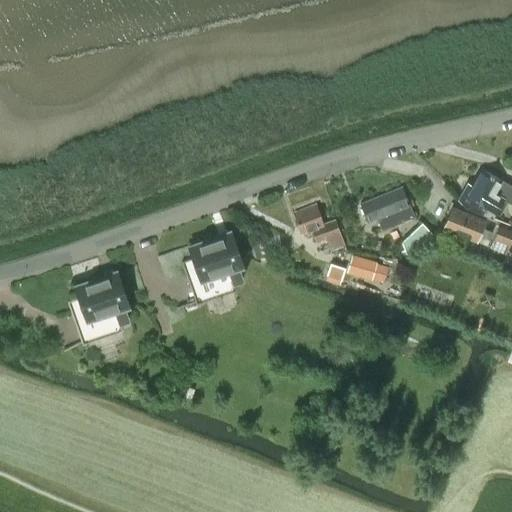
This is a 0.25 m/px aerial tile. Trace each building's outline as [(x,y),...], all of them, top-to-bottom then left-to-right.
[(466,183),(458,198),(464,207),(492,219),(504,199),(511,203),(511,186),(508,185),(501,180),(481,169),(472,186),(466,183)] [(377,217),(380,224),(382,229),(413,217),(408,204),(402,189),(361,205),(367,220),(377,217)] [(316,204),(293,213),(300,233),(311,229),(315,242),(325,238),(330,250),(344,244),(335,220),(323,224),(316,204)] [(481,228),(484,220),(452,207),(443,227),(476,241),(486,245),(492,232),(481,228)] [(421,223),(408,235),(419,247),(432,235),(421,223)] [(490,247),(507,254),(510,246),(511,247),(511,231),(498,226),(490,247)] [(181,260),(183,268),(195,302),(235,288),(233,282),(242,279),(238,266),(241,265),(230,231),(188,245),(192,257),(181,260)] [(351,254),(348,263),(359,266),(357,276),(371,280),(376,262),(351,254)] [(325,276),(324,280),(339,285),(340,281),(345,268),(329,263),(325,276)] [(128,304),(122,288),(116,271),(74,285),(78,296),(67,300),(81,342),(121,328),(119,321),(128,318),(124,306),(128,304)]
